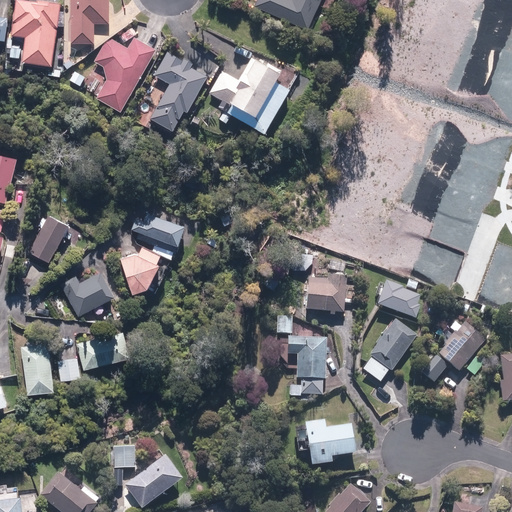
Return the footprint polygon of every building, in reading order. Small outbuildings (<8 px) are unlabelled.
[(58,3),(22,0),(16,0),(14,35),(25,36),(23,62),(53,64),(58,3)] [(109,0),(71,0),(72,41),(95,41),(95,21),(109,21),(109,0)] [(258,0),(257,2),(307,26),(320,0),(258,0)] [(132,26),(119,37),(124,43),(137,33),(132,26)] [(120,110),(156,51),(133,37),(126,49),(108,38),(95,60),(104,65),(107,73),(106,82),(97,96),(120,110)] [(256,115),(282,68),(239,46),(235,54),(253,63),(248,72),(245,71),(241,79),(223,70),(211,91),(256,115)] [(13,67),(21,68),(22,48),(11,48),(11,58),(13,58),(13,67)] [(183,122),(207,74),(169,55),(158,76),(170,82),(153,117),(174,127),(178,119),(183,122)] [(87,76),(76,70),(71,79),(82,85),(87,76)] [(17,157),(0,152),(0,198),(7,200),(17,157)] [(185,221),(149,206),(144,220),(137,217),(133,226),(176,243),(185,221)] [(69,223),(50,213),(31,250),(50,260),(69,223)] [(92,237),(84,231),(77,242),(85,247),(92,237)] [(154,246),(124,256),(133,288),(139,286),(141,292),(160,286),(159,280),(164,278),(154,246)] [(77,307),(114,292),(106,271),(79,282),(76,275),(66,279),(77,307)] [(330,279),(309,278),(307,307),(332,308),(332,311),(336,311),(336,308),(344,309),(347,281),(347,274),(330,274),(330,279)] [(389,280),(380,304),(417,318),(422,305),(418,304),(422,294),(405,288),(406,286),(389,280)] [(292,317),(279,317),(278,330),(291,330),(292,317)] [(416,337),(394,321),(371,354),(373,355),(365,367),(383,379),(391,368),(393,370),(416,337)] [(484,337),(465,321),(423,372),(433,380),(449,361),(458,369),(484,337)] [(70,327),(54,330),(63,375),(79,372),(70,327)] [(124,329),(79,341),(85,365),(131,353),(124,329)] [(326,337),(289,337),(288,351),(298,352),(298,376),(301,376),(301,383),(292,383),(292,392),(297,392),(297,401),(308,401),(308,392),(323,392),(324,376),(326,376),(326,337)] [(49,342),(24,345),(28,388),(54,386),(49,342)] [(511,350),(500,351),(504,395),(511,394),(511,350)] [(478,353),(466,367),(476,376),(488,361),(478,353)] [(323,418),(308,420),(314,462),(332,460),(331,453),(355,450),(352,423),(324,426),(323,418)] [(135,443),(116,444),(116,466),(136,466),(135,443)] [(183,476),(166,453),(127,482),(145,505),(183,476)] [(86,511),(94,503),(58,474),(42,494),(64,511),(86,511)] [(349,485),(324,511),(358,511),(368,502),(349,485)] [(22,511),(21,499),(0,501),(0,511),(22,511)] [(480,511),(481,505),(454,502),(453,511),(480,511)]
